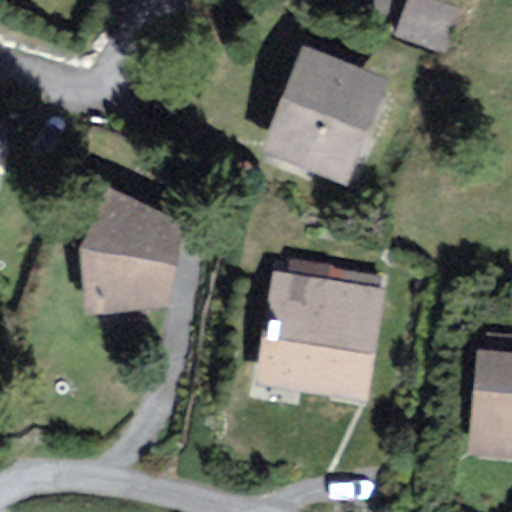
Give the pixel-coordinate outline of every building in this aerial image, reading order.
[(456,7),(439,0),(415,0),(403,33),(439,47),(456,7)] [(383,89),(313,60),(276,148),(346,177),(383,89)] [(182,232),(101,217),(86,295),(167,311),(182,232)] [(379,290),(284,274),(266,381),(360,397),(379,290)] [(511,355),(482,353),(471,455),(511,460),(511,355)]
